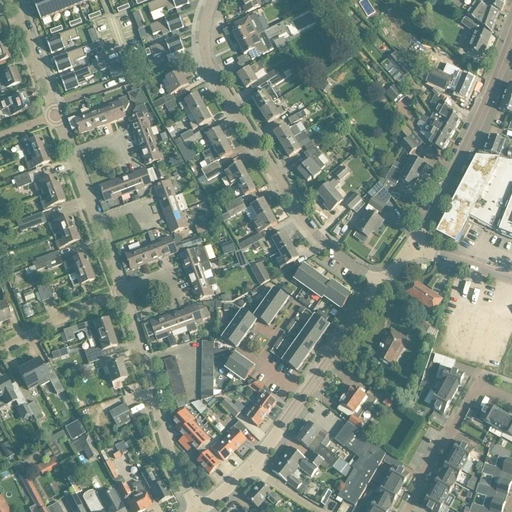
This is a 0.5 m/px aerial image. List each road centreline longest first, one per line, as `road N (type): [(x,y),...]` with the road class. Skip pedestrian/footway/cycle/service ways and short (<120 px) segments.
road 1 (residential): [(382,285),(314,232),(205,54)]
road 2 (residential): [(196,511),(168,455),(120,291)]
road 3 (tertiary): [(409,245),(470,137),(511,38)]
road 4 (residential): [(51,104),(205,54)]
road 5 (residential): [(478,388),(406,511)]
road 6 (tertiary): [(382,285),(304,395)]
road 7 (residential): [(120,291),(0,348)]
road 8 (residential): [(304,395),(252,355),(288,309)]
